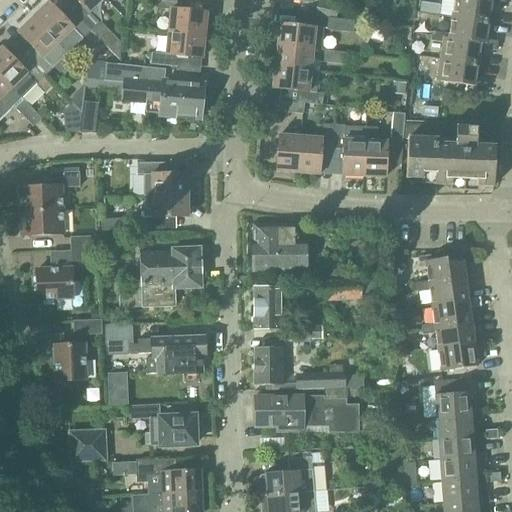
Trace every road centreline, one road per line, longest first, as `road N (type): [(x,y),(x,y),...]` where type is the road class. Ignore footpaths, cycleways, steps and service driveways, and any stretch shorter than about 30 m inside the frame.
road 1 (residential): [(234,511),(223,264),(229,194)]
road 2 (residential): [(229,194),(345,210),(505,214)]
road 3 (residential): [(235,149),(56,152),(0,161)]
road 4 (residential): [(508,387),(494,237),(505,214)]
road 5 (residential): [(235,149),(244,0)]
